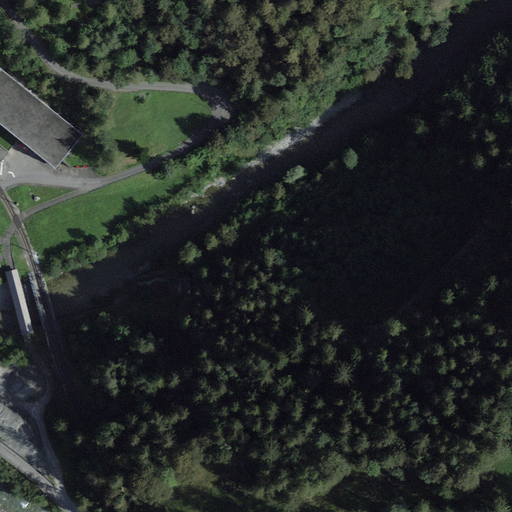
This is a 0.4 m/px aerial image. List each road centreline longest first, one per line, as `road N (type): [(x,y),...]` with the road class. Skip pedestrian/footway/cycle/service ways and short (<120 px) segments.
road 1 (unclassified): [(0,186),(24,178),(97,184),(180,149),(222,109),(206,90),(114,86),(67,74),(3,0)]
road 2 (track): [(63,502),(42,435),(27,336)]
